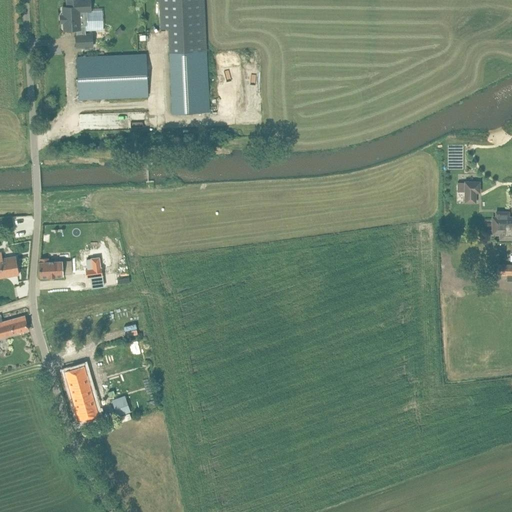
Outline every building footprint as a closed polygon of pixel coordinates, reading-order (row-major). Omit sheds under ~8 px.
[(66,0),(67,6),(63,7),(63,15),(60,15),(60,22),(63,22),(64,30),(76,29),(76,34),(75,34),(75,35),(76,47),(92,46),(92,34),(85,34),(85,25),(80,26),(79,12),(91,11),(90,0),(66,0)] [(204,0),(159,0),(160,29),(168,28),(172,114),(210,112),(204,0)] [(77,57),(79,100),(81,100),(81,99),(148,96),(146,54),(77,57)] [(75,132),(100,131),(100,117),(74,118),(75,132)] [(479,182),(465,182),(465,202),(475,202),(475,192),(479,192),(479,182)] [(495,219),(495,231),(508,231),(508,237),(511,237),(511,219),(508,219),(508,212),(496,212),(496,219),(495,219)] [(56,243),(56,256),(76,255),(75,242),(56,243)] [(0,277),(19,274),(16,257),(2,259),(1,252),(0,252),(0,277)] [(102,275),(101,267),(100,267),(98,257),(91,258),(91,259),(86,260),(87,269),(85,269),(86,277),(90,277),(102,275)] [(39,258),(40,277),(62,275),(62,261),(48,262),(48,258),(39,258)] [(511,258),(498,258),(498,270),(511,270),(511,258)] [(116,285),(114,273),(102,275),(103,287),(116,285)] [(0,337),(29,329),(25,315),(2,321),(0,315),(0,314),(0,337)] [(91,328),(66,335),(71,352),(96,345),(91,328)] [(65,371),(79,420),(99,414),(85,365),(65,371)] [(112,402),(116,416),(131,411),(126,397),(112,402)]
